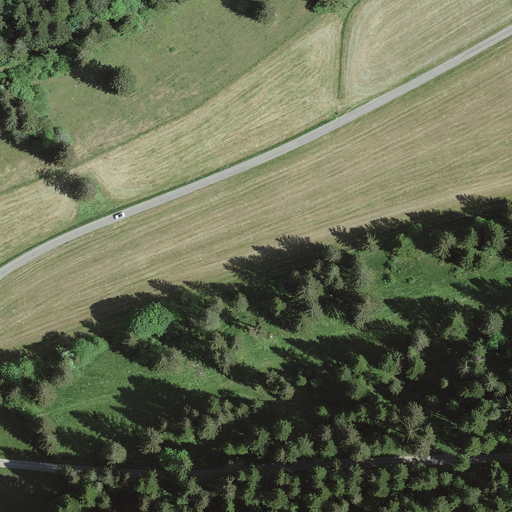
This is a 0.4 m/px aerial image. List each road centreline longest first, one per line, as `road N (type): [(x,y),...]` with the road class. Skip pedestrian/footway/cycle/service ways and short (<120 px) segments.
road 1 (unclassified): [(511,28),(320,131),(48,245),(0,274)]
road 2 (unclassified): [(0,462),(186,474),(511,458)]
